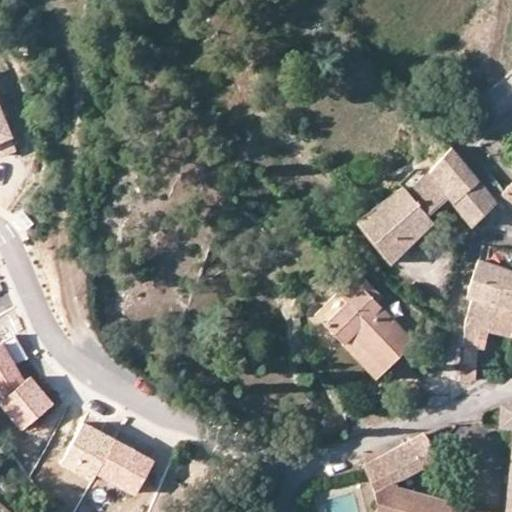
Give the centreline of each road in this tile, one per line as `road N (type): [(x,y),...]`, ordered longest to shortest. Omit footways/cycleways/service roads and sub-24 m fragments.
road 1 (residential): [(0,228),(48,338),(71,362),(161,413),(288,465)]
road 2 (residential): [(511,391),(288,465)]
road 3 (residential): [(511,94),(462,146),(511,222)]
